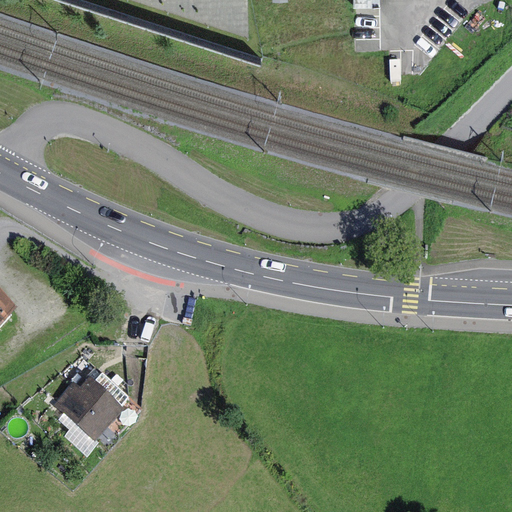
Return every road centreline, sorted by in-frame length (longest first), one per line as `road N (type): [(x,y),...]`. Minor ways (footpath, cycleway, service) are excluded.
road 1 (residential): [(5,176),(32,128),(64,118),(118,136),(242,209),(329,228),(379,213),(511,86)]
road 2 (primary): [(511,306),(339,292),(236,270)]
road 3 (primary): [(5,176),(135,238),(236,270)]
